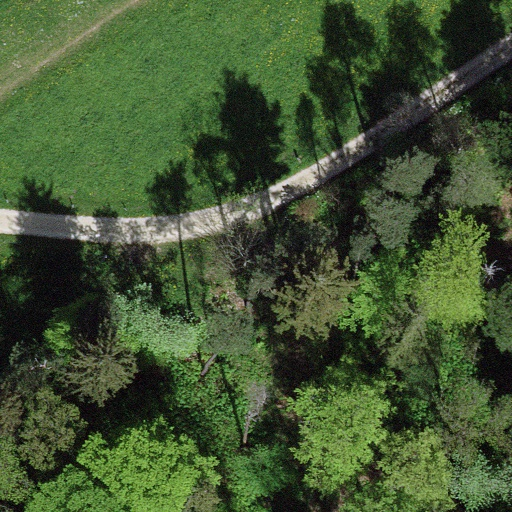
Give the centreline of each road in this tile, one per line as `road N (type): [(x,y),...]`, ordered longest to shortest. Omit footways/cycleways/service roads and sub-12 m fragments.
road 1 (track): [(0,222),(120,234),(268,202),(511,45)]
road 2 (track): [(0,88),(132,0)]
